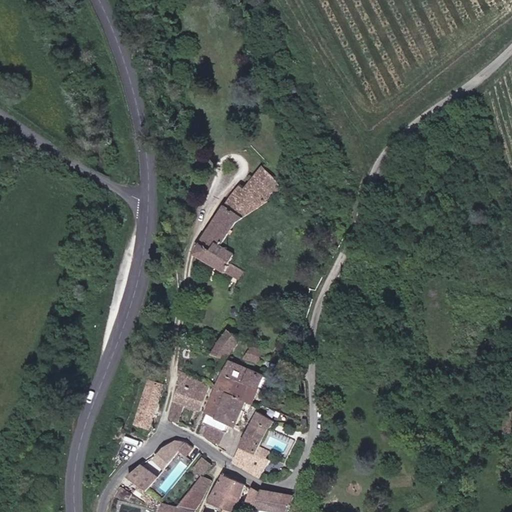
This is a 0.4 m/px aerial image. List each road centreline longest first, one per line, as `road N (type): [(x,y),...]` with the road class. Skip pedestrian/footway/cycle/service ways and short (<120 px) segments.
road 1 (unclassified): [(104,511),(128,464),(174,432),(259,480),(282,485),(297,477),(315,421),(317,323),(380,167),(403,135),(511,50)]
road 2 (secondary): [(77,511),(80,445),(143,270),(151,209)]
road 3 (secondary): [(151,209),(141,109),(102,0)]
road 4 (unclassified): [(0,113),(151,209)]
